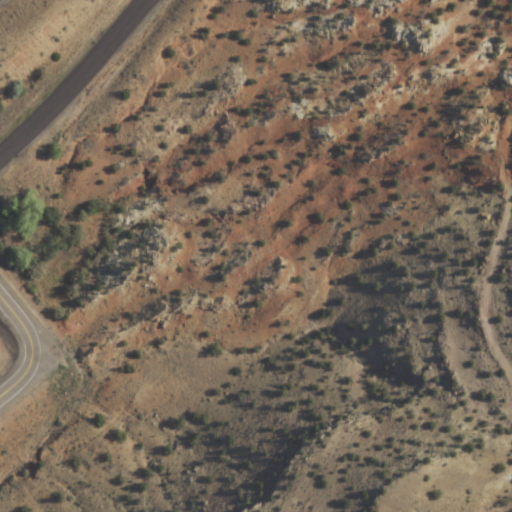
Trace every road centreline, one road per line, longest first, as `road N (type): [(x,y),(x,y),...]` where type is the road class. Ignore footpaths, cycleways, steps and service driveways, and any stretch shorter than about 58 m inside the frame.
road 1 (motorway): [(0,158),(160,0)]
road 2 (residential): [(0,397),(35,356),(0,299)]
